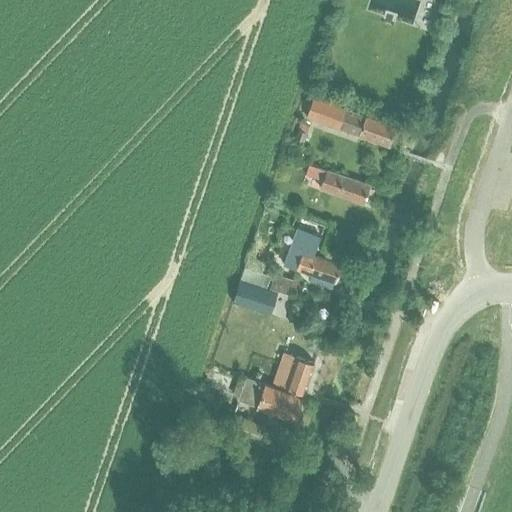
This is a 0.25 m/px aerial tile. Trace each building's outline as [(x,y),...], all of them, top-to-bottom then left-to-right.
[(335,69),(324,73),(329,86),(340,81),(335,69)] [(315,96),(307,116),(339,128),(347,108),(315,96)] [(347,108),(339,128),(390,147),(397,126),(355,111),(347,108)] [(298,129),(295,138),(300,140),(304,132),(307,133),(310,126),(301,122),(298,129)] [(310,163),(307,172),(324,178),(321,186),(363,201),(369,184),(327,169),(310,163)] [(290,248),(285,263),(297,267),(334,281),(341,263),(315,254),(325,224),(302,217),(298,230),(303,232),(296,250),(290,248)] [(249,251),(244,268),(260,273),(264,263),(252,258),(253,253),(249,251)] [(244,268),(240,281),(266,288),(287,293),(291,278),(272,272),(271,276),(260,273),(244,268)] [(342,272),(338,283),(349,287),(353,277),(342,272)] [(233,302),(260,311),(267,290),(240,281),(233,302)] [(327,328),(325,335),(334,338),(336,331),(327,328)] [(259,341),(244,336),(238,333),(231,353),(251,361),(259,341)] [(262,355),(255,376),(303,393),(314,362),(296,356),(292,366),(289,365),(262,355)] [(297,413),(303,395),(248,375),(240,398),(271,409),(272,405),(297,413)] [(259,440),(265,423),(235,412),(228,428),(259,440)]
